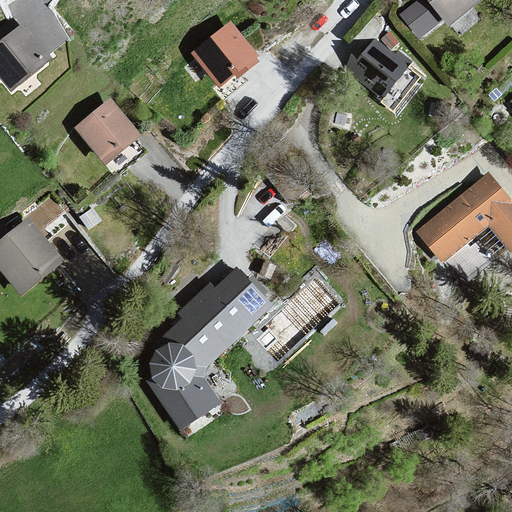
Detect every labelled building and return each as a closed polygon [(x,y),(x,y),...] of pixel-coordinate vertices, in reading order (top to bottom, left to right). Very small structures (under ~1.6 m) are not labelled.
[(426,0),(452,30),(488,0),(426,0)] [(232,24),(193,56),(223,93),(260,68),(261,59),(232,24)] [(23,29),(0,46),(0,73),(17,93),(53,64),(23,29)] [(373,44),(346,76),(386,101),(409,72),(373,44)] [(111,102),(75,131),(110,167),(142,139),(111,102)] [(480,183),(421,232),(443,259),(489,221),(511,247),(511,201),(490,175),(480,183)] [(30,223),(0,247),(0,272),(21,297),(64,259),(30,223)] [(162,337),(172,346),(179,346),(187,348),(192,353),(197,359),(198,366),(198,373),(195,380),(190,386),(184,389),(177,391),(169,390),(163,386),(158,381),(156,379),(148,384),(182,432),(218,409),(209,367),(271,304),(238,272),(162,337)] [(198,373),(198,366),(197,359),(192,353),(187,348),(179,346),(172,346),(165,349),(159,353),(155,360),(153,367),(154,374),(156,379),(158,381),(163,386),(169,390),(177,391),(184,389),(190,386),(195,380),(198,373)]
